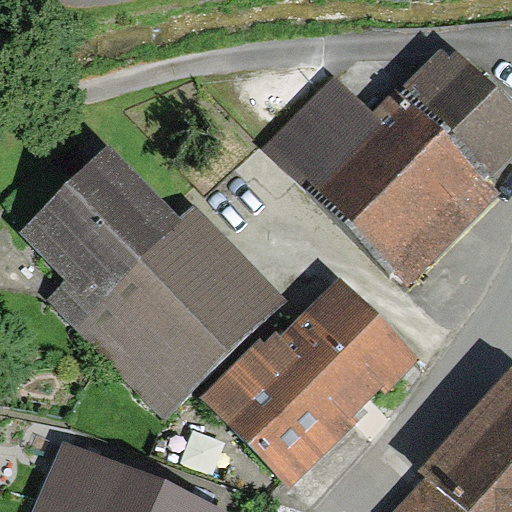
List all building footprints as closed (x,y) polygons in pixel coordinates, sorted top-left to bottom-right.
[(511,166),(511,114),(458,57),(451,64),(443,55),(399,96),(490,186),(511,167),(511,166)] [(490,186),(399,96),(375,120),(336,81),(265,152),(408,293),(502,198),(490,186)] [(47,303),(165,424),(289,305),(195,209),(180,224),(171,215),(110,152),(21,239),(66,285),(47,303)] [(261,345),(201,407),(290,493),(416,364),(336,287),(290,333),(287,330),(266,351),(261,345)] [(511,511),(511,376),(421,481),(427,486),(457,511),(511,511)] [(208,511),(68,448),(38,511),(208,511)] [(457,511),(427,486),(400,511),(457,511)]
